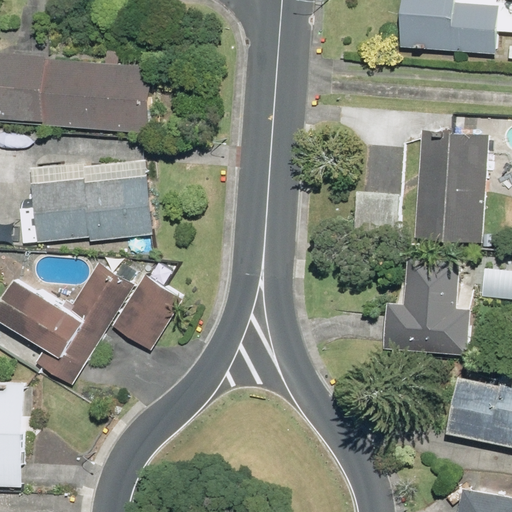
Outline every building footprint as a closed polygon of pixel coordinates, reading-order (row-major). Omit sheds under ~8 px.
[(511,9),(511,0),(415,0),(411,45),(507,55),(511,9)] [(5,49),(0,121),(164,132),(169,60),(5,49)] [(491,240),(497,130),(429,127),(423,237),(491,240)] [(94,175),(40,180),(46,240),(99,235),(99,241),(163,235),(157,172),(95,179),(94,175)] [(405,193),(358,191),(356,230),(403,233),(405,193)] [(475,256),(421,252),(417,297),(401,296),(397,343),(480,349),(484,303),(471,302),(475,256)] [(19,281),(0,309),(0,321),(42,349),(30,366),(66,390),(134,289),(99,265),(67,313),(19,281)] [(159,346),(190,295),(154,273),(123,324),(159,346)] [(511,375),(470,367),(459,426),(511,436),(511,375)] [(0,483),(31,484),(33,379),(0,378),(0,483)] [(511,511),(511,487),(478,481),(471,511),(511,511)]
